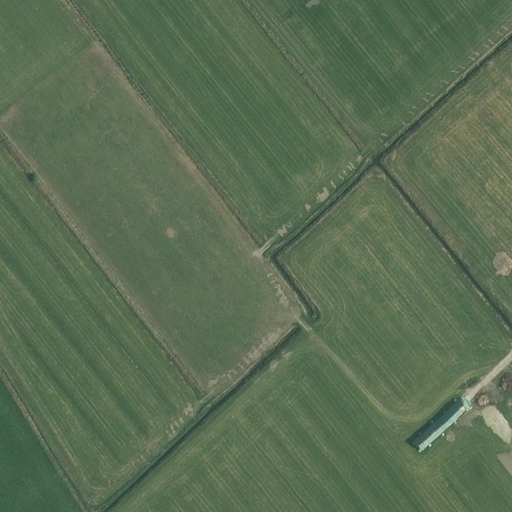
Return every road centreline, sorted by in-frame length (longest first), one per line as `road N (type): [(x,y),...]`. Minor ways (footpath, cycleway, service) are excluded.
road 1 (track): [(56,0),(322,342)]
road 2 (track): [(511,357),(419,449)]
